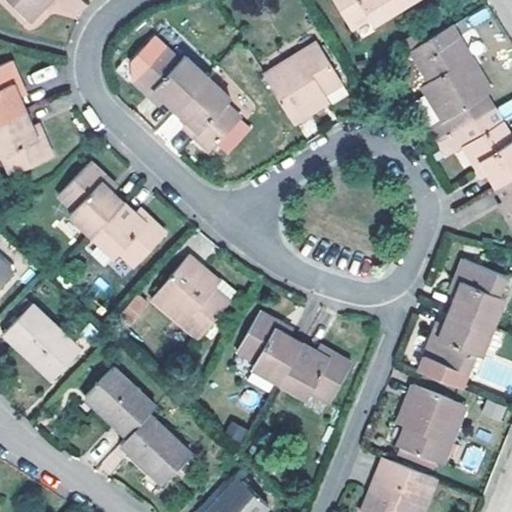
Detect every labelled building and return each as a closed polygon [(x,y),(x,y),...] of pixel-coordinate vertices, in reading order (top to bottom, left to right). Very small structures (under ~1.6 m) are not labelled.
[(7,0),(28,20),(41,7),(37,3),(39,0),(7,0)] [(397,7),(393,0),(333,0),(351,27),(368,16),(371,23),(397,7)] [(413,89),(420,84),(428,78),(434,87),(426,92),(443,120),(451,133),(455,131),(484,113),(476,100),(486,95),(491,92),(451,24),(395,58),(413,89)] [(314,98),(328,90),(341,82),(316,41),(262,74),(291,123),(319,105),(314,98)] [(163,95),(176,108),(207,76),(183,54),(178,60),(163,46),(133,78),(147,92),(153,86),(163,95)] [(0,120),(23,111),(16,94),(13,87),(10,80),(17,77),(11,60),(0,64),(0,120)] [(200,131),(195,136),(209,149),(217,140),(239,116),(224,103),(229,96),(207,76),(176,108),(189,121),(200,131)] [(13,87),(16,94),(23,91),(17,77),(10,80),(13,87)] [(428,78),(420,84),(426,92),(434,87),(428,78)] [(153,86),(147,92),(157,101),(163,95),(153,86)] [(332,97),(328,90),(314,98),(319,105),(332,97)] [(493,107),(486,95),(476,100),(484,113),(493,107)] [(493,107),(484,113),(492,126),(501,120),(493,107)] [(23,111),(0,120),(0,155),(1,155),(9,174),(51,156),(43,137),(36,141),(33,134),(30,127),(23,111)] [(492,126),(484,113),(455,131),(463,144),(472,160),(478,157),(481,161),(486,170),(495,185),(511,174),(511,137),(501,120),(492,126)] [(248,124),(239,116),(217,140),(225,149),(248,124)] [(451,133),(443,120),(433,127),(441,140),(451,133)] [(184,126),(195,136),(200,131),(189,121),(184,126)] [(38,123),(30,127),(33,134),(36,141),(43,137),(38,123)] [(455,131),(451,133),(441,140),(448,153),(463,144),(455,131)] [(478,157),(472,160),(481,173),(486,170),(481,161),(478,157)] [(91,234),(122,202),(109,190),(104,184),(99,179),(104,174),(89,161),(58,193),(74,208),(70,214),(91,234)] [(104,184),(109,190),(114,184),(104,174),(99,179),(104,184)] [(511,174),(495,185),(504,199),(501,201),(499,203),(511,225),(511,174)] [(133,213),(122,202),(91,234),(115,256),(119,251),(135,265),(166,233),(150,219),(145,224),(133,213)] [(138,207),(133,213),(145,224),(150,219),(138,207)] [(234,295),(188,254),(150,296),(197,338),(234,295)] [(459,287),(457,292),(450,309),(492,325),(504,296),(497,294),(505,274),(463,258),(456,276),(463,279),(459,287)] [(0,282),(12,270),(0,259),(0,282)] [(463,279),(456,276),(450,289),(457,292),(459,287),(463,279)] [(135,294),(118,317),(131,326),(148,303),(135,294)] [(58,326),(30,301),(1,331),(50,378),(75,352),(53,331),(58,326)] [(492,325),(450,309),(443,328),(439,326),(436,325),(418,369),(460,386),(473,351),(480,354),(492,325)] [(271,325),(275,318),(260,310),(237,350),(254,359),(251,365),(278,381),(301,342),(285,333),(271,325)] [(271,325),(285,333),(289,326),(275,318),(271,325)] [(316,351),(301,342),(278,381),(306,397),(310,391),(327,401),(350,362),(333,353),(330,359),(316,351)] [(320,345),(316,351),(330,359),(333,353),(320,345)] [(112,365),(89,389),(101,400),(95,407),(126,435),(148,412),(155,405),(112,365)] [(407,418),(402,429),(396,444),(441,463),(464,404),(412,383),(399,414),(407,418)] [(83,395),(95,407),(101,400),(89,389),(83,395)] [(500,420),(504,406),(486,400),(482,415),(500,420)] [(155,465),(167,476),(190,452),(148,412),(126,435),(119,442),(149,471),(155,465)] [(407,418),(399,414),(394,426),(402,429),(407,418)] [(244,426),(228,417),(221,430),(237,439),(244,426)] [(459,466),(476,472),(484,449),(468,443),(459,466)] [(369,511),(421,511),(435,477),(383,456),(363,505),(371,508),(369,511)] [(155,465),(149,471),(161,482),(167,476),(155,465)] [(258,511),(267,502),(242,479),(221,502),(216,497),(201,511),(258,511)]
